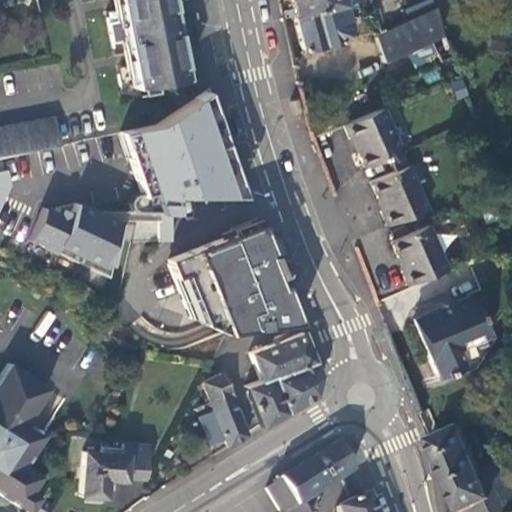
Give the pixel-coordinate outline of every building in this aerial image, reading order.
[(184,77),(167,0),(115,0),(120,20),(107,23),(112,43),(124,40),(134,87),(145,85),(147,96),(161,93),(159,82),(184,77)] [(286,0),(291,16),(339,4),(356,0),(286,0)] [(345,26),(339,4),(291,16),(300,50),(338,41),(345,26)] [(434,54),(438,61),(451,54),(442,31),(439,32),(430,6),(373,36),(386,60),(401,52),(409,68),(434,54)] [(155,132),(118,141),(137,209),(152,209),(149,241),(169,241),(171,195),(235,194),(207,98),(155,132)] [(350,137),(363,166),(387,156),(399,151),(381,108),(342,125),(348,138),(350,137)] [(55,116),(0,125),(0,156),(61,146),(55,116)] [(392,169),(368,179),(381,209),(378,210),(386,225),(424,209),(399,151),(387,156),(392,169)] [(0,170),(0,211),(12,210),(4,170),(0,170)] [(59,217),(45,248),(100,272),(121,224),(67,200),(59,217)] [(59,217),(35,206),(21,237),(45,248),(59,217)] [(294,324),(255,224),(163,260),(185,318),(222,333),(294,324)] [(399,271),(405,285),(444,268),(425,225),(389,241),(401,270),(399,271)] [(411,320),(434,376),(455,368),(448,351),(483,337),(466,297),(411,320)] [(248,351),(258,380),(311,360),(300,331),(248,351)] [(242,386),(258,427),(312,393),(317,374),(311,360),(258,380),(242,386)] [(45,389),(5,364),(0,372),(0,498),(21,511),(42,511),(47,506),(28,493),(38,477),(21,466),(34,446),(16,435),(23,424),(45,389)] [(220,372),(200,380),(208,399),(227,391),(220,372)] [(245,435),(227,391),(208,399),(226,446),(245,435)] [(439,432),(427,406),(417,410),(429,436),(439,432)] [(34,446),(41,435),(23,424),(16,435),(34,446)] [(464,426),(456,430),(447,434),(430,441),(460,511),(511,511),(511,473),(510,469),(488,479),(464,426)] [(348,471),(334,443),(274,478),(276,482),(263,489),(276,511),(303,511),(298,503),(348,471)] [(143,480),(143,446),(120,446),(120,450),(100,449),(99,455),(81,454),(79,498),(102,499),(103,491),(103,481),(109,481),(122,482),(123,478),(143,480)] [(336,511),(371,511),(364,493),(334,506),(336,511)]
